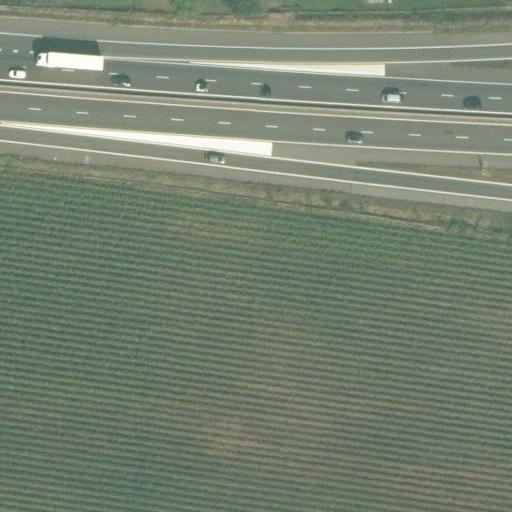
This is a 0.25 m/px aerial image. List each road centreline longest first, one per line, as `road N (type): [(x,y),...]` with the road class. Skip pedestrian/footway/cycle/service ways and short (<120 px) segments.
road 1 (motorway): [(0,120),(511,197)]
road 2 (motorway): [(511,100),(0,61)]
road 3 (motorway): [(0,109),(511,140)]
road 4 (motorway): [(511,52),(0,58)]
